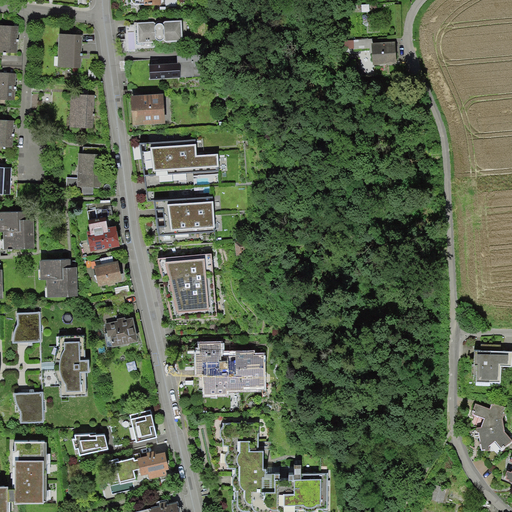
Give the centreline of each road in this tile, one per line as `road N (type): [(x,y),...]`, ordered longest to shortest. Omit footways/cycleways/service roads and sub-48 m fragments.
road 1 (residential): [(194,511),(149,323),(103,22)]
road 2 (unclassified): [(458,334),(441,123),(407,25),(422,0)]
road 3 (unclassified): [(458,334),(454,434),(505,511)]
road 4 (residential): [(33,11),(28,174)]
